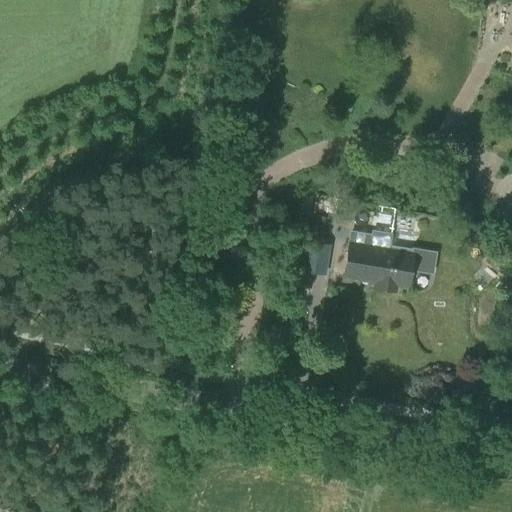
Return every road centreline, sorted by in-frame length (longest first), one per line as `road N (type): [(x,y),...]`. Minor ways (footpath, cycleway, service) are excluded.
road 1 (secondary): [(0,369),(511,458)]
road 2 (track): [(0,174),(43,147),(155,105),(174,0)]
